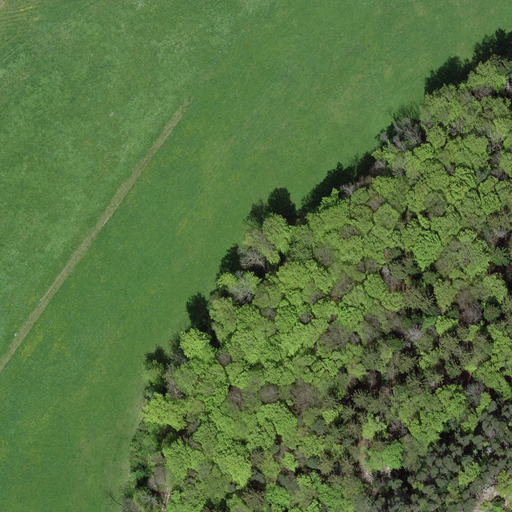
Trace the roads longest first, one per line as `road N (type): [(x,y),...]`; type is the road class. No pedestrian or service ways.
road 1 (track): [(511,43),(369,170),(279,277),(189,421),(163,511)]
road 2 (track): [(173,124),(0,358)]
